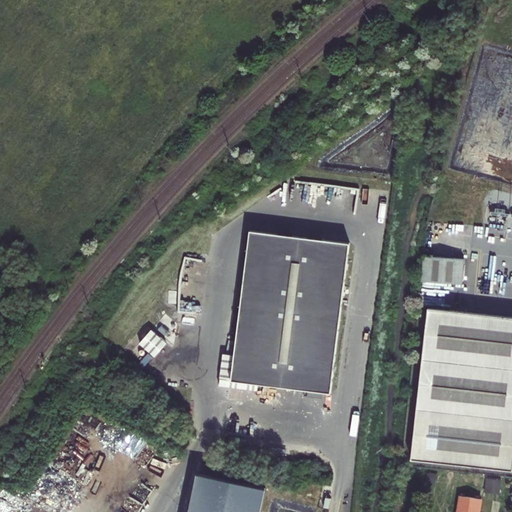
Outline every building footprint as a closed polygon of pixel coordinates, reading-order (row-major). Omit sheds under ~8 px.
[(349,243),(251,230),(231,380),(330,393),(349,243)] [(426,278),(465,283),(469,256),(436,252),(429,251),(426,278)] [(413,461),(511,471),(511,318),(431,309),(413,461)] [(198,473),(189,511),(260,511),(266,488),(198,473)] [(480,511),(483,498),(462,495),(458,511),(480,511)]
